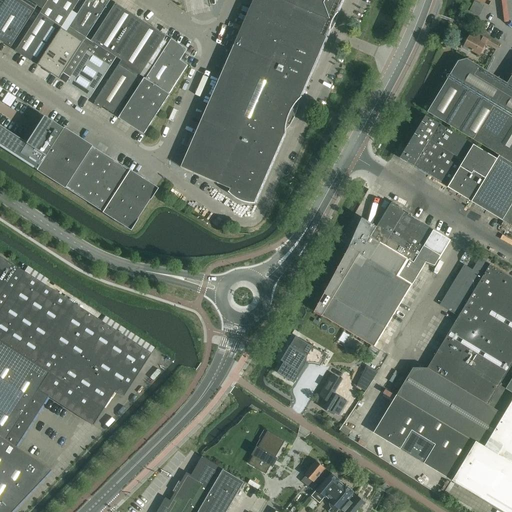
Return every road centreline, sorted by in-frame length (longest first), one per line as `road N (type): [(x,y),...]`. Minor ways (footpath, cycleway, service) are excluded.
road 1 (unclassified): [(157,166),(251,222),(337,33)]
road 2 (unclassified): [(440,511),(222,367)]
road 3 (tertiary): [(88,510),(222,367)]
road 4 (tertiary): [(171,276),(95,256),(0,194)]
road 5 (unclassified): [(157,166),(0,65)]
road 6 (unclassified): [(472,227),(348,152)]
road 7 (unclassified): [(157,166),(213,43)]
road 8 (unclassified): [(406,337),(472,227)]
